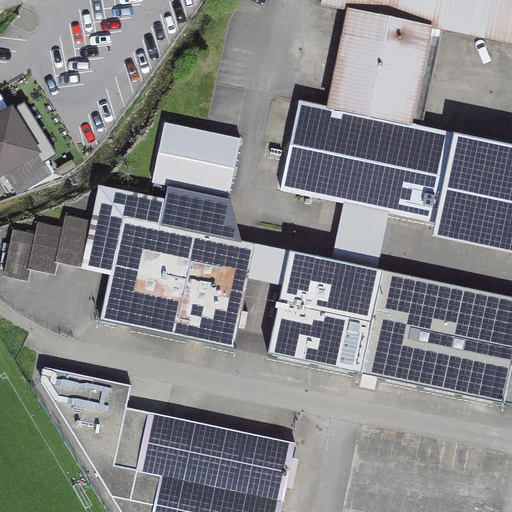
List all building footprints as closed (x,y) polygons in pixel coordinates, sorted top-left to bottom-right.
[(332,98),(329,108),(408,124),(429,27),(511,44),(511,0),(321,0),(321,4),(350,10),(332,98)] [(511,146),(408,124),(329,108),(300,102),(281,190),(511,238),(511,146)] [(16,192),(48,172),(16,117),(5,115),(0,117),(0,173),(3,171),(16,192)] [(164,123),(152,182),(167,185),(162,214),(206,223),(212,194),(228,198),(240,139),(164,123)] [(248,312),(241,311),(256,244),(122,215),(100,320),(233,348),(240,318),(246,320),(248,312)] [(12,233),(4,272),(28,277),(36,238),(12,233)] [(511,297),(289,251),(267,354),(502,403),(511,355),(511,297)] [(41,382),(103,483),(126,407),(131,385),(44,367),(41,382)] [(280,511),(295,443),(126,407),(103,483),(120,511),(280,511)]
